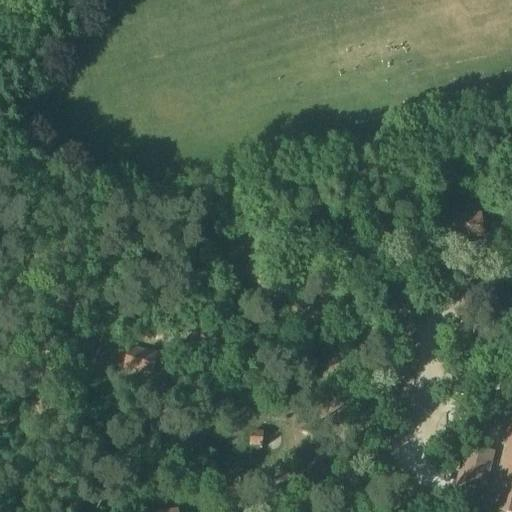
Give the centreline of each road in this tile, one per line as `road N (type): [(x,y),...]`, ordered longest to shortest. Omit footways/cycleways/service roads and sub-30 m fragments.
road 1 (track): [(511,332),(278,241),(48,192)]
road 2 (track): [(428,478),(414,450),(428,340),(443,306)]
